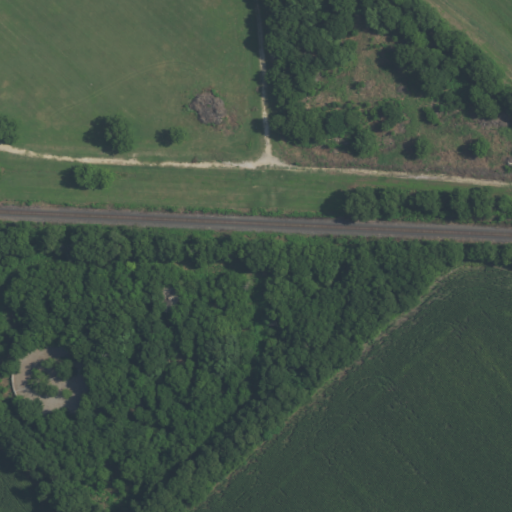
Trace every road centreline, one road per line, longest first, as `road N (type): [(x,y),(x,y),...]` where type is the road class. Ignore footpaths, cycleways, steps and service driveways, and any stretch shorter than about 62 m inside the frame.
road 1 (track): [(262,264),(265,339),(250,399),(209,447),(155,489),(123,496),(84,484),(0,396),(12,288),(24,273),(59,261),(242,270),(262,264)]
road 2 (residential): [(0,147),(511,177)]
road 3 (residential): [(268,162),(260,0)]
